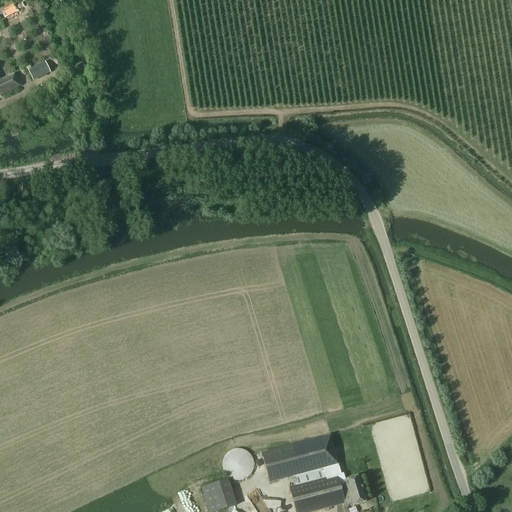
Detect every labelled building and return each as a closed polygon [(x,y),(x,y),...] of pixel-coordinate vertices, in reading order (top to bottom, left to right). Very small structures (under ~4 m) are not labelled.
[(33,82),(50,74),(45,62),(27,70),(33,82)] [(14,75),(0,81),(0,95),(20,86),(14,75)] [(295,489),(293,490),(300,511),(320,511),(341,506),(341,505),(344,504),(345,508),(352,505),(353,507),(366,502),(359,478),(345,482),(339,484),(337,478),(337,476),(326,479),(323,469),(338,465),(331,436),(262,454),(269,483),(292,477),(295,489)] [(241,450),(232,450),(224,457),(222,469),(227,478),(235,482),(244,480),(250,476),(253,469),(253,460),(247,453),(241,450)] [(282,508),(282,501),(267,500),(267,507),(282,508)]
